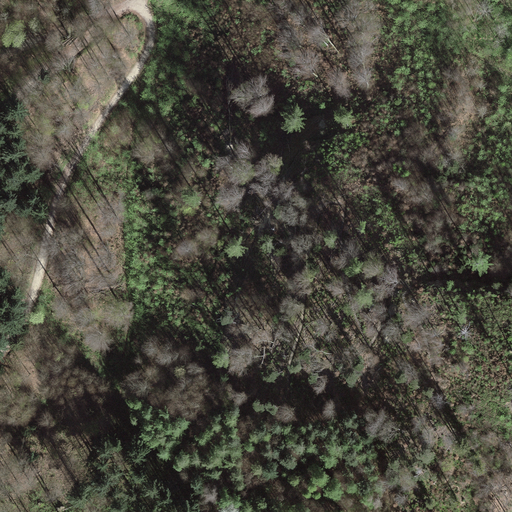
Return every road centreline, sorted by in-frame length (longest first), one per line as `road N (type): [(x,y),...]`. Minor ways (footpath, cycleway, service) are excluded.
road 1 (track): [(133,0),(150,21),(148,49),(66,174),(19,324),(0,357)]
road 2 (track): [(0,110),(132,0)]
road 3 (track): [(0,55),(131,0)]
